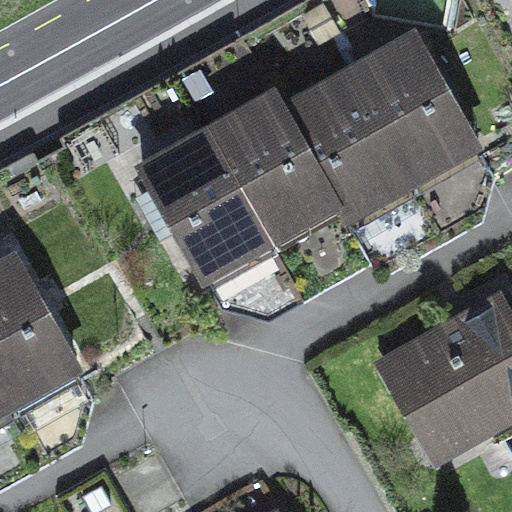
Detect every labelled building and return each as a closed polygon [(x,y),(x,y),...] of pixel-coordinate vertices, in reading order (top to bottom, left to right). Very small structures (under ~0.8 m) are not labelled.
[(407,184),(473,148),(409,32),(343,68),(407,184)] [(339,221),(407,184),(343,68),(276,105),(336,214),(339,221)] [(273,248),(336,214),(276,105),(272,98),(209,132),(273,248)] [(212,281),(273,248),(209,132),(148,165),(212,281)] [(0,393),(8,409),(74,373),(11,256),(0,262),(0,393)] [(440,458),(511,420),(511,334),(497,307),(390,362),(440,458)] [(0,413),(8,409),(0,393),(0,413)]
